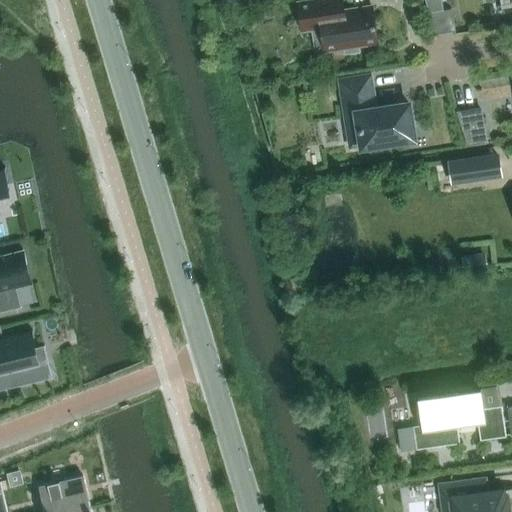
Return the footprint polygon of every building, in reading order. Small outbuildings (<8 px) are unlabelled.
[(337,0),(312,0),(297,2),(302,31),(321,28),(324,50),(344,47),(345,54),(360,52),(359,44),(378,41),(373,8),(340,13),(337,0)] [(444,10),(441,0),(426,0),(429,13),(444,10)] [(341,80),(340,80),(346,117),(357,115),(359,127),(356,127),(357,132),(360,132),(362,143),(361,143),(362,147),(414,139),(409,103),(375,108),(372,88),(353,91),(351,79),(350,79),(350,82),(342,83),(341,80)] [(459,109),(458,110),(468,141),(485,138),(482,119),(480,109),(460,112),(459,109)] [(450,185),(502,177),(498,153),(447,160),(450,185)] [(0,193),(9,192),(8,185),(4,169),(6,169),(6,167),(0,168),(0,193)] [(23,251),(0,256),(0,305),(2,312),(21,307),(16,288),(31,284),(23,251)] [(486,253),(462,256),(462,260),(463,266),(464,273),(488,269),(486,253)] [(29,329),(0,336),(0,388),(41,377),(29,329)] [(484,408),(481,388),(459,391),(459,396),(425,401),(428,424),(413,426),(416,450),(460,443),(457,425),(478,422),(480,440),(506,437),(502,406),(484,408)] [(83,475),(39,486),(45,511),(58,511),(90,504),(83,475)] [(485,478),(441,484),(444,511),(508,511),(507,501),(503,502),(501,489),(486,492),(485,483),(485,478)] [(381,483),(373,486),(376,494),(383,492),(381,483)]
